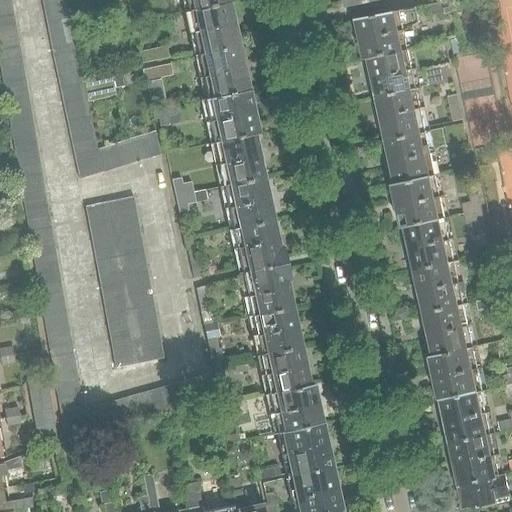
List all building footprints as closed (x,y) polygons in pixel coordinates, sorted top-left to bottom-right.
[(67,11),(65,0),(42,5),(44,15),(67,11)] [(186,0),(189,11),(230,2),(229,0),(186,0)] [(189,11),(198,55),(240,46),(230,2),(189,11)] [(455,2),(427,7),(429,17),(457,12),(455,2)] [(0,7),(0,19),(13,17),(11,6),(0,7)] [(69,22),(67,11),(44,15),(46,26),(69,22)] [(366,60),(367,59),(409,50),(401,11),(357,20),(366,60)] [(0,19),(0,30),(15,28),(13,17),(0,19)] [(48,36),(71,32),(69,22),(46,26),(48,36)] [(0,30),(0,41),(17,39),(15,28),(0,30)] [(73,43),(71,32),(48,36),(50,47),(73,43)] [(465,38),(451,41),(454,55),(468,52),(465,38)] [(0,41),(0,52),(19,49),(17,39),(0,41)] [(50,47),(52,58),(75,53),(73,43),(50,47)] [(198,55),(207,99),(249,90),(240,46),(198,55)] [(168,59),(165,47),(137,53),(140,65),(168,59)] [(0,52),(0,63),(21,60),(19,49),(0,52)] [(367,59),(376,98),(418,89),(409,50),(367,59)] [(77,62),(75,53),(52,58),(55,69),(77,62)] [(0,63),(0,69),(1,75),(23,71),(21,60),(0,63)] [(57,80),(79,73),(77,62),(55,69),(57,80)] [(172,77),(170,65),(141,71),(143,83),(172,77)] [(450,65),(441,67),(445,83),(453,81),(450,65)] [(25,82),(23,71),(1,75),(3,86),(25,82)] [(82,84),(79,73),(57,80),(60,91),(82,84)] [(102,98),(98,79),(83,82),(87,102),(102,98)] [(3,86),(5,96),(27,93),(25,82),(3,86)] [(84,95),(82,84),(60,91),(62,102),(84,95)] [(426,128),(426,127),(418,89),(376,98),(384,138),(426,128)] [(205,99),(215,142),(256,133),(259,133),(249,90),(207,99),(205,99)] [(29,103),(27,93),(5,96),(7,107),(29,103)] [(87,106),(84,95),(62,102),(64,113),(87,106)] [(458,95),(448,97),(453,123),(464,120),(458,95)] [(7,107),(8,118),(31,114),(29,103),(7,107)] [(89,117),(87,106),(64,113),(67,124),(89,117)] [(178,124),(175,108),(152,113),(153,121),(158,120),(160,128),(178,124)] [(33,125),(31,114),(8,118),(10,129),(33,125)] [(91,128),(89,117),(67,124),(69,135),(91,128)] [(463,124),(444,129),(447,145),(466,141),(463,124)] [(10,129),(12,140),(35,136),(33,125),(10,129)] [(94,139),(91,128),(69,135),(72,146),(94,139)] [(384,138),(395,184),(437,175),(426,128),(384,138)] [(148,159),(159,156),(155,132),(143,136),(148,159)] [(215,142),(224,186),(266,177),(256,133),(215,142)] [(37,147),(35,136),(12,140),(14,151),(37,147)] [(143,136),(132,139),(136,163),(148,159),(143,136)] [(72,146),(74,157),(96,150),(94,139),(72,146)] [(136,163),(132,139),(120,143),(124,166),(136,163)] [(120,143),(108,146),(113,170),(124,166),(120,143)] [(96,150),(98,161),(101,174),(113,170),(108,146),(96,150)] [(14,151),(16,161),(39,157),(37,147),(14,151)] [(98,161),(96,150),(74,157),(76,168),(98,161)] [(41,168),(39,157),(16,161),(18,172),(41,168)] [(79,180),(101,174),(98,161),(76,168),(79,180)] [(18,172),(20,183),(42,179),(41,168),(18,172)] [(402,227),(404,227),(446,218),(443,205),(445,205),(441,187),(439,188),(437,175),(395,184),(392,184),(402,227)] [(275,220),(266,177),(224,186),(234,229),(275,220)] [(44,190),(42,179),(20,183),(22,194),(44,190)] [(175,197),(193,194),(191,184),(182,186),(181,180),(172,182),(175,197)] [(22,194),(23,205),(46,201),(44,190),(22,194)] [(204,191),(193,194),(175,197),(178,214),(188,212),(187,206),(207,202),(204,191)] [(462,205),(464,215),(482,211),(478,196),(469,198),(470,203),(462,205)] [(135,208),(133,198),(109,203),(111,213),(135,208)] [(48,212),(46,201),(23,205),(25,215),(48,212)] [(111,213),(109,203),(85,208),(87,218),(111,213)] [(111,213),(113,224),(137,219),(135,208),(111,213)] [(476,229),(485,227),(482,211),(464,215),(466,225),(475,223),(476,229)] [(25,215),(27,226),(50,222),(48,212),(25,215)] [(111,213),(87,218),(89,229),(113,224),(111,213)] [(404,227),(413,269),(455,261),(446,218),(404,227)] [(113,224),(115,235),(139,230),(137,219),(113,224)] [(281,247),(275,220),(234,229),(243,273),(287,263),(283,246),(281,247)] [(27,226),(29,237),(52,233),(50,222),(27,226)] [(113,224),(89,229),(91,240),(115,235),(113,224)] [(115,235),(117,246),(141,241),(139,230),(115,235)] [(29,237),(31,248),(54,244),(52,233),(29,237)] [(115,235),(91,240),(93,251),(117,246),(115,235)] [(117,246),(119,256),(143,251),(141,241),(117,246)] [(202,278),(194,241),(185,243),(193,280),(202,278)] [(31,248),(33,259),(56,255),(54,244),(31,248)] [(117,246),(93,251),(95,261),(119,256),(117,246)] [(119,256),(121,267),(145,262),(143,251),(119,256)] [(33,259),(35,270),(58,266),(56,255),(33,259)] [(119,256),(95,261),(97,272),(121,267),(119,256)] [(465,304),(455,261),(413,269),(423,313),(465,304)] [(121,267),(123,278),(147,273),(145,262),(121,267)] [(243,273),(253,316),(294,308),(288,281),(291,280),(287,263),(243,273)] [(35,270),(36,280),(60,276),(58,266),(35,270)] [(121,267),(97,272),(99,283),(123,278),(121,267)] [(123,278),(125,289),(149,284),(147,273),(123,278)] [(36,280),(38,291),(62,287),(60,276),(36,280)] [(123,278),(99,283),(101,294),(125,289),(123,278)] [(483,301),(501,297),(497,282),(488,284),(489,289),(481,291),(482,295),(475,297),(476,302),(483,301)] [(125,289),(127,299),(151,295),(149,284),(125,289)] [(63,298),(62,287),(38,291),(40,302),(63,298)] [(209,311),(204,288),(195,290),(200,313),(209,311)] [(125,289),(101,294),(103,304),(127,299),(125,289)] [(127,299),(129,310),(153,305),(151,295),(127,299)] [(485,345),(510,340),(501,297),(483,301),(488,322),(491,321),(494,336),(484,338),(485,345)] [(40,302),(42,313),(65,309),(63,298),(40,302)] [(127,299),(103,304),(105,315),(129,310),(127,299)] [(474,346),(465,304),(423,313),(432,355),(474,346)] [(129,310),(131,321),(155,316),(153,305),(129,310)] [(253,316),(261,355),(303,346),(294,308),(253,316)] [(42,313),(44,324),(67,320),(65,309),(42,313)] [(129,310),(105,315),(107,326),(131,321),(129,310)] [(131,321),(133,332),(157,327),(155,316),(131,321)] [(44,324),(46,335),(69,331),(67,320),(44,324)] [(131,321),(107,326),(109,337),(133,332),(131,321)] [(202,325),(212,369),(222,366),(212,323),(202,325)] [(133,332),(135,343),(159,338),(157,327),(133,332)] [(46,335),(48,345),(71,341),(69,331),(46,335)] [(133,332),(109,337),(111,348),(135,343),(133,332)] [(135,343),(137,353),(161,348),(159,338),(135,343)] [(48,345),(49,356),(73,352),(71,341),(48,345)] [(135,343),(111,348),(113,358),(137,353),(135,343)] [(261,355),(270,394),(311,385),(303,346),(261,355)] [(439,400),(481,390),(483,390),(474,346),(432,355),(429,356),(439,400)] [(15,364),(12,348),(0,350),(0,356),(2,367),(15,364)] [(137,353),(139,364),(163,359),(161,348),(137,353)] [(49,356),(51,367),(74,363),(73,352),(49,356)] [(137,353),(113,358),(115,369),(139,364),(137,353)] [(51,367),(53,378),(76,374),(74,363),(51,367)] [(227,388),(222,366),(212,369),(217,391),(227,388)] [(53,378),(55,389),(78,385),(76,374),(53,378)] [(201,401),(213,398),(208,375),(197,378),(201,401)] [(56,438),(46,378),(27,381),(37,442),(56,438)] [(197,378),(185,381),(190,404),(201,401),(197,378)] [(185,381),(174,384),(178,408),(190,404),(185,381)] [(174,384),(163,388),(167,411),(178,408),(174,384)] [(80,396),(78,385),(55,389),(57,400),(80,396)] [(270,394),(278,434),(322,424),(313,385),(311,385),(270,394)] [(163,388),(151,391),(155,414),(167,411),(163,388)] [(439,400),(449,443),(491,434),(481,390),(439,400)] [(151,391),(140,394),(144,418),(155,414),(151,391)] [(140,394),(128,398),(133,421),(144,418),(140,394)] [(57,400),(59,410),(82,406),(80,396),(57,400)] [(128,398),(117,401),(121,424),(133,421),(128,398)] [(106,404),(110,427),(121,424),(117,401),(106,404)] [(106,404),(94,407),(98,431),(110,427),(106,404)] [(236,427),(230,404),(220,407),(226,430),(236,427)] [(94,407),(82,406),(59,410),(64,441),(98,431),(94,407)] [(21,426),(18,409),(4,412),(7,428),(21,426)] [(511,417),(511,420),(499,423),(501,431),(511,428),(511,412),(511,413),(511,417)] [(277,434),(287,477),(331,467),(322,424),(278,434),(277,434)] [(449,443),(458,486),(500,476),(491,434),(449,443)] [(239,443),(237,435),(223,439),(225,446),(239,443)] [(2,462),(0,462),(0,511),(16,511),(33,509),(32,500),(9,504),(9,500),(2,501),(0,487),(0,473),(4,473),(21,470),(20,458),(2,465),(2,462)] [(287,477),(294,511),(329,511),(341,510),(331,467),(287,477)] [(480,506),(511,500),(506,475),(500,476),(458,486),(462,505),(465,507),(479,504),(480,506)] [(189,511),(189,509),(188,509),(177,511),(157,511),(150,476),(142,478),(146,497),(148,511),(189,511)] [(240,490),(238,479),(228,481),(230,492),(240,490)] [(234,511),(231,493),(221,495),(223,502),(227,504),(228,507),(202,511),(201,507),(197,484),(183,487),(188,509),(189,509),(189,511),(234,511)] [(63,495),(61,486),(36,492),(38,500),(63,495)] [(109,491),(99,493),(103,511),(116,511),(114,503),(111,504),(109,491)] [(234,511),(276,511),(273,495),(265,497),(268,511),(263,511),(262,506),(241,510),(240,505),(243,501),(240,491),(231,493),(234,511)] [(139,511),(148,511),(146,497),(136,498),(139,511)]
